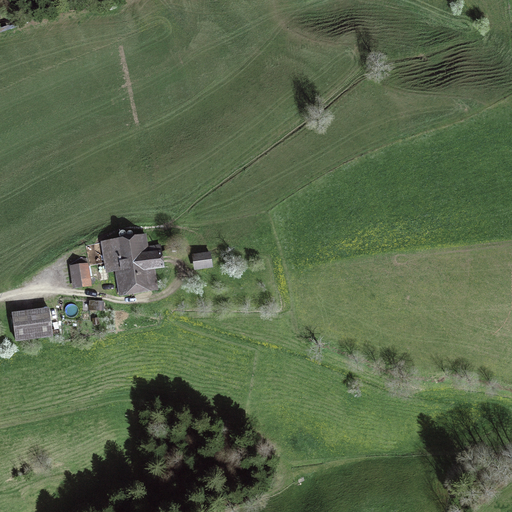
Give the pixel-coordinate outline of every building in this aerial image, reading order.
[(145,235),(102,243),(107,273),(116,271),(119,290),(157,284),(154,268),(163,267),(159,245),(147,247),(145,235)] [(193,256),(195,270),(212,267),(210,253),(193,256)] [(89,265),(70,267),(73,290),(91,287),(89,265)] [(91,302),(90,310),(103,310),(103,302),(91,302)] [(16,339),(53,335),(51,316),(50,311),(13,315),(16,339)]
